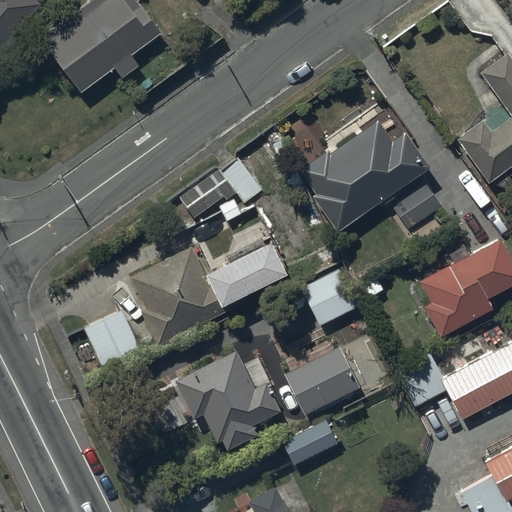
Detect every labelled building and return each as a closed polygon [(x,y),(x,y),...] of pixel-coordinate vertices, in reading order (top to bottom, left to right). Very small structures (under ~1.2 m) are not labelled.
[(0,0),(0,50),(40,4),(36,0),(0,0)] [(157,29),(135,0),(87,0),(41,34),(81,89),(114,65),(121,75),(137,63),(128,51),(157,29)] [(482,119),(455,138),(485,183),(511,163),(511,61),(505,52),(477,73),(508,116),(490,129),(482,119)] [(327,148),(298,170),(315,193),(311,196),(337,232),(429,166),(416,148),(421,145),(415,136),(409,140),(403,131),(392,139),(378,119),(356,134),(354,132),(336,145),(337,147),(330,152),(327,148)] [(178,197),(193,218),(233,189),(244,204),(262,191),(238,157),(221,169),(220,168),(178,197)] [(424,181),(390,205),(409,230),(442,206),(424,181)] [(452,262),(419,280),(429,302),(423,305),(440,337),(491,309),(485,298),(511,282),(511,268),(495,238),(470,252),(466,245),(448,255),(452,262)] [(129,276),(129,278),(144,308),(139,310),(140,313),(129,319),(142,346),(154,340),(157,346),(242,303),(239,298),(286,274),(270,242),(265,244),(262,239),(224,258),(227,263),(221,266),(218,260),(208,265),(210,271),(205,273),(191,245),(129,276)] [(339,269),(300,288),(319,326),(358,307),(339,269)] [(122,309),(83,328),(101,366),(140,347),(122,309)] [(429,351),(394,369),(415,407),(445,390),(461,420),(511,393),(511,332),(506,321),(488,334),(495,346),(490,349),(491,351),(481,357),(479,353),(466,360),(468,363),(443,377),(429,351)] [(340,346),(284,373),(304,415),(360,387),(340,346)] [(210,363),(174,380),(193,418),(198,416),(204,429),(210,430),(216,443),(222,440),(227,450),(257,435),(252,424),(280,411),(266,381),(253,388),(235,350),(232,352),(230,347),(208,358),(210,363)] [(326,419),(281,441),(293,465),(337,443),(326,419)] [(498,451),(483,459),(483,465),(489,475),(459,491),(470,511),(506,511),(511,509),(511,507),(508,500),(511,497),(511,447),(500,455),(498,451)] [(253,511),(289,511),(276,486),(247,501),(253,511)]
